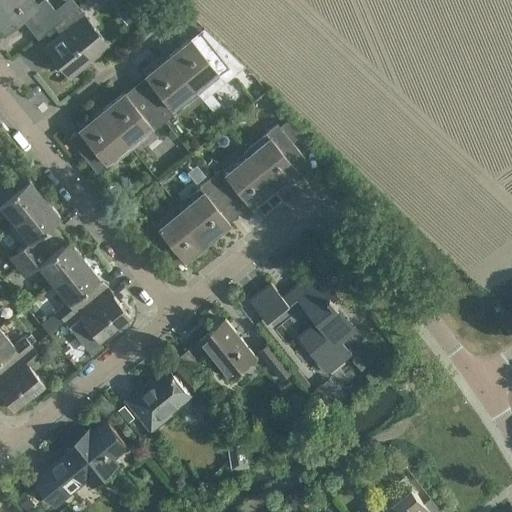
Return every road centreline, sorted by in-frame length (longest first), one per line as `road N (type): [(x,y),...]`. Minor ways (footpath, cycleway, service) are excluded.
road 1 (residential): [(173,311),(285,219),(325,210),(479,380)]
road 2 (residential): [(27,138),(173,311)]
road 3 (residential): [(0,439),(40,421),(173,311)]
road 4 (residential): [(27,138),(179,14)]
